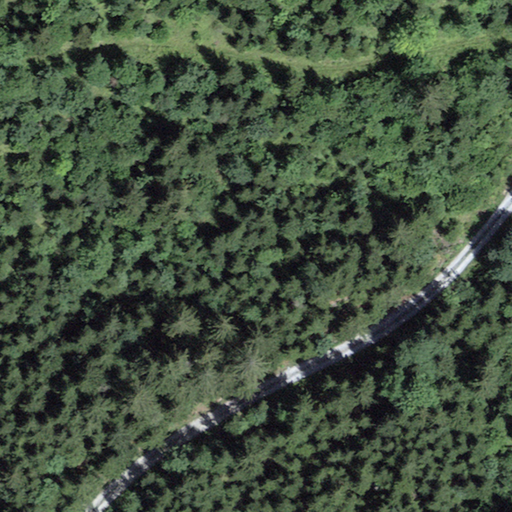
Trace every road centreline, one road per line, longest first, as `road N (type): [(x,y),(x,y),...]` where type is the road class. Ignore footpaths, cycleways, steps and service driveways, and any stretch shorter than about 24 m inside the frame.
road 1 (track): [(511,207),(401,316),(161,450),(96,511)]
road 2 (track): [(0,63),(146,45),(326,71),(511,37)]
